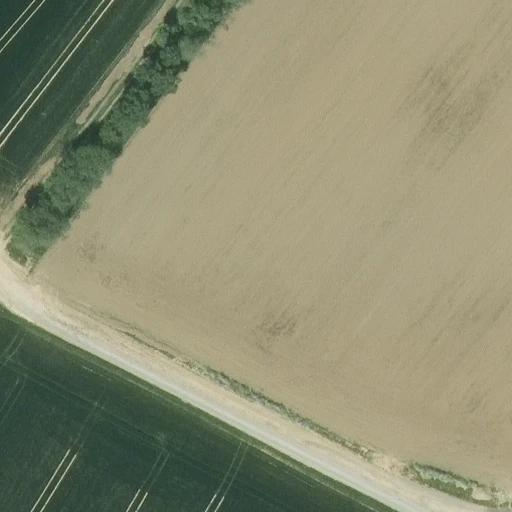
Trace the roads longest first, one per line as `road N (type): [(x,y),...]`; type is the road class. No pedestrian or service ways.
road 1 (track): [(408,511),(29,313),(0,281)]
road 2 (track): [(0,267),(216,0)]
